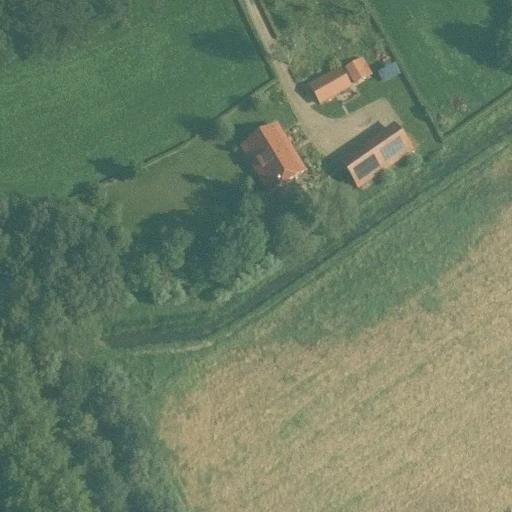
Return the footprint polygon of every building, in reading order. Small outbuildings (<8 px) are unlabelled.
[(371,78),(362,60),(343,70),(353,88),(371,78)] [(381,84),(400,76),(395,65),(376,73),(381,84)] [(347,91),(338,77),(313,91),(322,106),(347,91)] [(239,149),(253,173),(291,150),(277,126),(239,149)] [(338,165),(357,192),(412,155),(394,127),(338,165)] [(305,173),(291,150),(253,173),(267,196),(305,173)]
